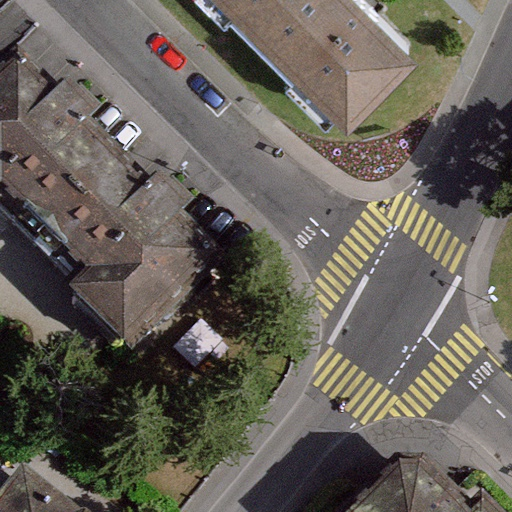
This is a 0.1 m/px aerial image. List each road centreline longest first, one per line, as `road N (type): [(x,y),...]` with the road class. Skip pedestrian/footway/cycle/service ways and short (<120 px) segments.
road 1 (residential): [(82,0),(389,298)]
road 2 (residential): [(511,52),(389,298)]
road 3 (residential): [(389,298),(343,392),(243,511)]
road 4 (residential): [(389,298),(511,428)]
